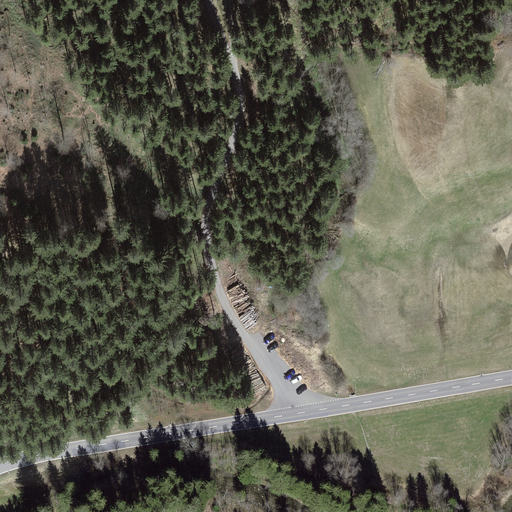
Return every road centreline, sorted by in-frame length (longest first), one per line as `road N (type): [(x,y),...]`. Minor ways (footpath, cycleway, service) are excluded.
road 1 (tertiary): [(0,468),(39,454),(511,377)]
road 2 (track): [(233,63),(241,109),(211,199),(212,266)]
